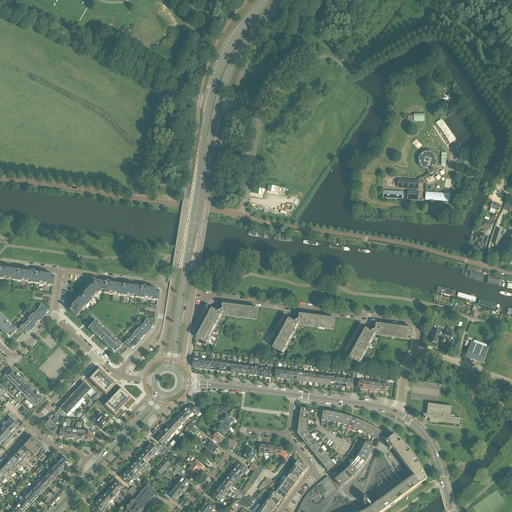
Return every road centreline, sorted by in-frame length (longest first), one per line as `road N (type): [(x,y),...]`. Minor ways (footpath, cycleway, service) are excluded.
road 1 (unclassified): [(511,274),(416,246),(242,214)]
road 2 (secondary): [(175,371),(218,102)]
road 3 (secondary): [(208,100),(166,368)]
road 4 (residential): [(223,297),(412,322),(415,348)]
road 5 (residential): [(288,435),(242,430),(182,511)]
road 6 (tertiary): [(139,198),(0,178)]
road 7 (tertiary): [(242,214),(257,123),(249,111),(218,102)]
road 8 (residential): [(71,511),(153,425),(149,415)]
road 9 (secondary): [(218,102),(238,53),(282,0)]
